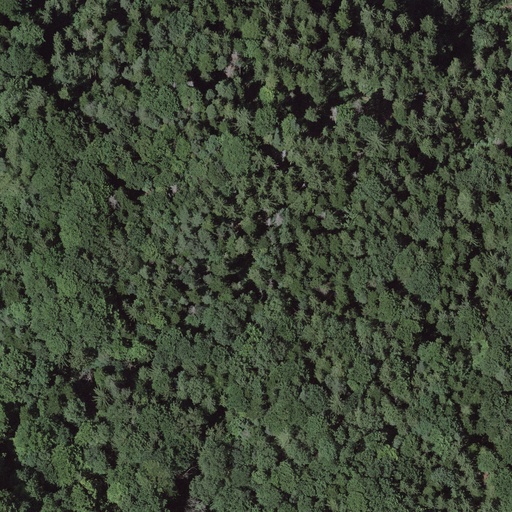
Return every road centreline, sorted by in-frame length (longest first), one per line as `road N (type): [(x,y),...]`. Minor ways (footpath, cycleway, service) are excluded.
road 1 (track): [(502,511),(488,501),(435,367),(422,309),(431,220),(410,146),(389,126),(313,136),(271,123),(218,26),(218,0)]
road 2 (track): [(51,0),(42,26),(46,77),(108,203),(110,297),(129,324),(158,339),(181,384),(201,511)]
